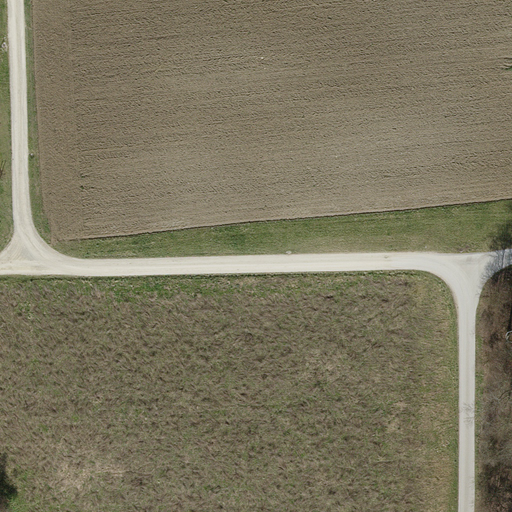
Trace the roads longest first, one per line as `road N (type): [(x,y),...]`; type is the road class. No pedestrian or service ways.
road 1 (track): [(0,266),(476,260)]
road 2 (track): [(17,0),(31,265)]
road 3 (track): [(469,511),(476,260)]
